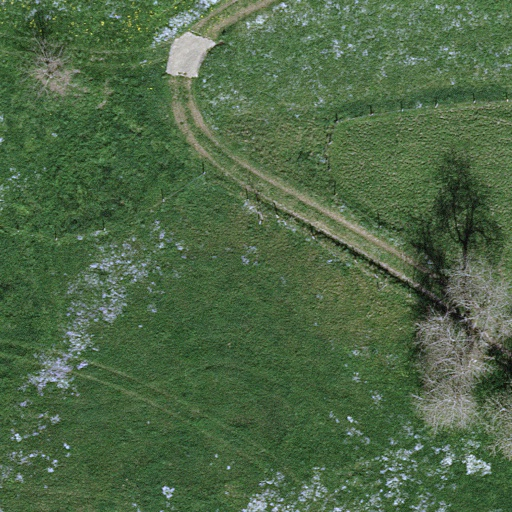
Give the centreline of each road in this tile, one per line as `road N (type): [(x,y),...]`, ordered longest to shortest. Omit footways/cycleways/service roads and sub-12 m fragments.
road 1 (track): [(511,367),(228,150),(196,112),(192,68),(209,35),(267,0)]
road 2 (track): [(192,68),(0,40)]
